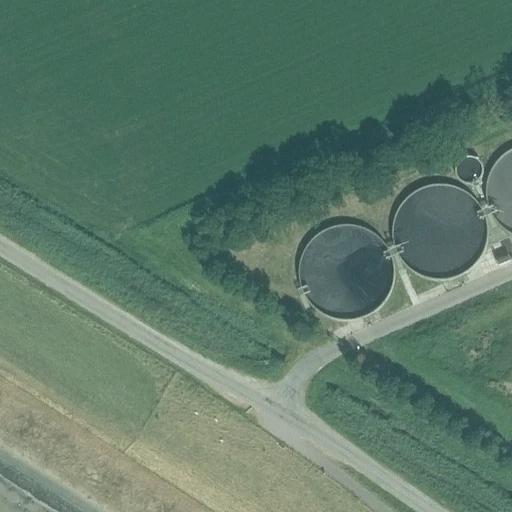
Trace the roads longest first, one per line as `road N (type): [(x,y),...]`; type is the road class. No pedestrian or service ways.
road 1 (unclassified): [(269,412),(0,239)]
road 2 (unclassified): [(269,412),(432,511)]
